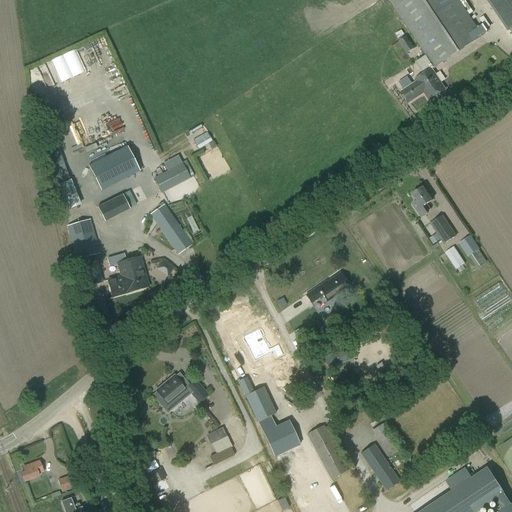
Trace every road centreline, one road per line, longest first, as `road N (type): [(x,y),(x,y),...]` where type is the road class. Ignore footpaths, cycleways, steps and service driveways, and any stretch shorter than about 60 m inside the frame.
road 1 (unclassified): [(0,446),(229,270),(511,85)]
road 2 (unknown): [(249,257),(384,511)]
